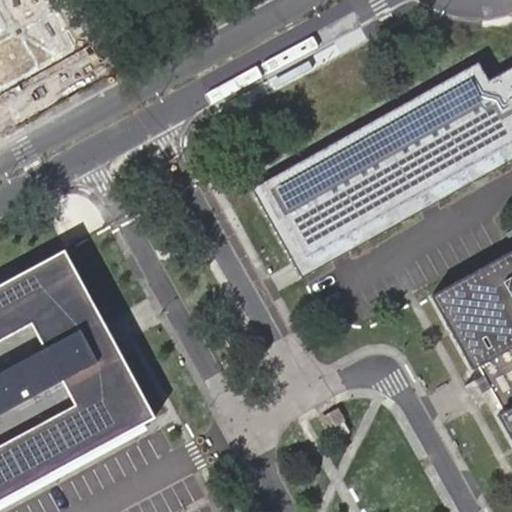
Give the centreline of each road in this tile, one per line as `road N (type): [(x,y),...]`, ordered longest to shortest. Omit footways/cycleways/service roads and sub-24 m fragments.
road 1 (unclassified): [(0,203),(375,0)]
road 2 (unclassified): [(305,0),(0,163)]
